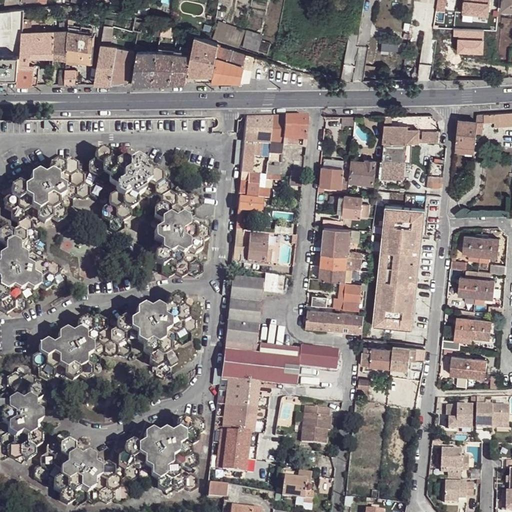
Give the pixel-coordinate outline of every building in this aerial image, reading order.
[(511,13),(511,0),(502,0),(501,11),(502,12),(511,13)] [(0,29),(22,29),(23,23),(24,9),(4,12),(0,11),(0,29)] [(136,16),(125,15),(123,28),(134,30),(136,16)] [(69,25),(99,30),(100,24),(69,19),(69,25)] [(152,35),(160,36),(160,35),(161,24),(154,21),(152,35)] [(240,44),(245,29),(218,21),(214,35),(240,44)] [(22,34),(30,33),(31,24),(23,23),(22,29),(22,34)] [(171,27),(161,24),(160,35),(169,36),(171,27)] [(102,44),(110,45),(113,27),(105,25),(104,31),(102,44)] [(0,56),(20,56),(22,34),(22,29),(0,29),(0,56)] [(53,57),(67,59),(69,30),(69,31),(54,31),(53,57)] [(76,60),(93,62),(96,35),(69,30),(67,59),(76,60)] [(246,30),(245,34),(261,38),(263,34),(246,30)] [(31,57),(53,57),(54,31),(30,33),(22,34),(20,56),(20,58),(20,66),(31,66),(31,57)] [(190,54),(187,75),(213,75),(216,58),(218,43),(194,34),(190,54)] [(258,50),(261,38),(245,34),(243,45),(258,50)] [(158,51),(159,41),(151,39),(149,51),(158,51)] [(245,52),(218,43),(216,58),(243,65),(245,52)] [(95,84),(112,84),(115,63),(117,47),(110,45),(102,44),(95,84)] [(117,47),(115,63),(131,63),(133,51),(117,47)] [(133,84),(153,83),(158,51),(149,51),(136,51),(133,84)] [(153,83),(170,83),(174,52),(158,51),(153,83)] [(170,83),(186,82),(187,75),(190,54),(174,52),(170,83)] [(0,77),(19,78),(20,66),(20,58),(20,56),(0,56),(0,77)] [(212,82),(240,82),(243,65),(216,58),(213,75),(212,82)] [(131,63),(115,63),(112,84),(127,83),(131,63)] [(18,85),(33,85),(34,76),(35,66),(31,66),(20,66),(19,78),(18,85)] [(65,85),(75,84),(76,71),(69,71),(66,70),(65,85)] [(484,114),(483,114),(483,123),(489,122),(494,122),(511,120),(511,111),(496,113),(484,114)] [(246,118),(244,137),(270,139),(272,117),(246,118)] [(285,117),(272,117),(270,139),(269,144),(269,147),(268,153),(282,155),(283,146),(305,148),(306,141),(307,117),(295,117),(285,117)] [(342,117),(342,125),(355,125),(355,117),(342,117)] [(457,120),(454,145),(474,147),(475,134),(476,126),(476,123),(476,122),(475,122),(457,120)] [(384,132),(383,143),(406,143),(417,143),(419,143),(419,130),(408,129),(408,126),(391,125),(384,125),(384,126),(384,132)] [(423,132),(423,143),(438,143),(440,132),(423,132)] [(244,143),(241,173),(248,174),(250,174),(251,164),(251,156),(252,152),(255,152),(255,156),(263,157),(264,147),(256,146),(256,144),(244,143)] [(383,143),(379,177),(381,178),(387,178),(404,178),(405,162),(416,162),(417,143),(406,143),(383,143)] [(454,145),(453,154),(473,156),(474,147),(454,145)] [(66,287),(66,278),(59,275),(59,267),(52,263),(46,267),(39,263),(39,257),(46,254),(46,244),(39,241),(39,233),(32,230),(32,223),(38,220),(45,224),(51,220),(58,224),(65,219),(65,211),(71,208),(71,200),(77,197),(83,201),(90,197),(97,201),(103,196),(108,199),(109,207),(102,210),(102,219),(109,222),(109,230),(116,234),(123,230),(123,222),(130,218),(129,211),(136,207),(143,211),(148,207),(154,210),(154,219),(161,221),(161,228),(155,232),(155,241),(161,244),(161,251),(154,255),(155,263),(162,267),(161,274),(169,278),(175,274),(182,278),(188,274),(195,278),(202,274),(202,265),(195,262),(195,255),(202,251),(201,243),(208,240),(208,231),(202,228),(202,221),(195,217),(195,210),(201,207),(201,198),(194,194),(188,198),(181,194),(175,198),(168,194),(169,187),(162,184),(162,176),(154,171),(149,176),(142,173),(143,165),(135,161),(129,164),(123,161),(116,165),(110,162),(110,154),(103,150),(95,155),(95,162),(88,165),(89,173),(84,177),(77,174),(78,166),(70,161),(64,164),(57,161),(50,166),(50,173),(45,177),(38,173),(30,177),(30,186),(24,188),(18,184),(11,189),(11,197),(5,200),(5,209),(11,212),(11,220),(19,224),(19,230),(13,234),(6,230),(0,233),(0,243),(5,246),(5,253),(0,255),(0,310),(7,314),(13,310),(20,314),(27,310),(27,302),(33,299),(33,291),(39,288),(46,291),(52,287),(58,291),(66,287)] [(323,158),(323,166),(343,168),(343,160),(323,158)] [(352,161),(350,182),(372,184),(375,161),(365,160),(365,162),(352,161)] [(429,161),(426,195),(432,195),(433,182),(443,183),(445,163),(434,162),(429,161)] [(280,168),(267,166),(267,176),(270,176),(279,177),(280,168)] [(323,166),(321,186),(324,187),(341,188),(342,178),(343,168),(323,166)] [(241,173),(239,188),(244,189),(246,189),(248,174),(241,173)] [(246,189),(246,196),(267,198),(267,191),(262,190),(257,190),(259,175),(255,175),(250,174),(248,174),(246,189)] [(290,178),(289,186),(301,187),(302,179),(291,178),(290,178)] [(432,195),(432,197),(441,198),(443,183),(433,182),(432,195)] [(376,203),(376,205),(385,205),(388,205),(390,206),(392,193),(377,191),(377,197),(376,203)] [(345,197),(343,213),(343,215),(366,218),(368,205),(362,204),(363,197),(345,195),(345,197)] [(238,198),(237,210),(244,211),(260,213),(261,201),(238,198)] [(385,205),(377,279),(417,284),(425,209),(390,206),(388,205),(385,205)] [(237,210),(235,230),(242,231),(243,216),(244,211),(237,210)] [(323,219),(322,226),(342,227),(343,221),(323,219)] [(274,225),(273,234),(287,235),(287,227),(274,225)] [(324,227),(322,253),(347,255),(347,253),(347,250),(348,244),(349,229),(324,227)] [(349,229),(348,244),(352,244),(357,245),(359,231),(349,229)] [(242,231),(235,230),(233,259),(270,263),(271,252),(267,251),(267,247),(268,236),(249,234),(248,250),(242,250),(243,237),(246,237),(247,232),(242,231)] [(463,236),(462,254),(468,255),(479,255),(487,256),(497,257),(499,239),(481,237),(463,236)] [(324,267),(345,269),(347,255),(322,253),(321,262),(325,263),(324,267)] [(347,255),(345,269),(352,269),(360,270),(361,257),(349,256),(347,255)] [(450,261),(449,269),(464,270),(465,263),(455,262),(450,261)] [(491,264),(490,273),(505,275),(505,266),(491,264)] [(320,270),(319,279),(341,281),(346,282),(351,282),(352,269),(345,269),(324,267),(324,270),(320,270)] [(475,297),(478,272),(467,271),(466,278),(459,277),(458,295),(475,297)] [(478,272),(475,297),(483,298),(493,299),(495,281),(489,280),(490,273),(478,272)] [(231,277),(226,321),(258,324),(262,280),(231,277)] [(377,279),(373,325),(413,329),(417,284),(377,279)] [(338,308),(343,309),(359,310),(360,307),(361,290),(362,285),(346,284),(346,282),(341,281),(339,298),(336,298),(334,308),(338,308)] [(61,388),(60,380),(66,377),(72,381),(79,377),(86,380),(93,376),(93,368),(99,365),(99,358),(105,354),(111,358),(118,354),(125,358),(131,354),(137,357),(144,353),(150,357),(150,365),(157,368),(156,375),(164,379),(171,375),(170,368),(177,364),(177,355),(171,352),(170,344),(176,342),(183,346),(190,341),(190,334),(196,330),(196,321),(190,318),(190,310),(183,307),(183,299),(176,295),(168,299),(169,307),(163,310),(156,307),(150,310),(143,307),(136,311),(136,318),(130,322),(124,319),(117,322),(117,330),(111,333),(105,330),(105,322),(98,318),(92,323),(85,319),(78,323),(78,331),(72,334),(66,330),(58,335),(58,342),(53,345),(46,342),(39,346),(39,354),(33,357),(33,366),(39,370),(39,377),(46,380),(46,387),(54,392),(61,388)] [(312,306),(326,307),(327,297),(312,296),(312,306)] [(489,306),(488,313),(501,314),(502,307),(489,306)] [(308,310),(306,327),(362,332),(364,315),(308,310)] [(456,317),(454,335),(454,342),(457,342),(471,343),(471,337),(479,338),(489,339),(491,321),(473,319),(456,317)] [(226,321),(224,351),(251,354),(252,345),(255,346),(255,345),(258,324),(226,321)] [(442,341),(442,349),(444,349),(443,354),(451,355),(452,350),(457,350),(457,342),(454,342),(442,341)] [(255,345),(255,346),(252,345),(251,354),(258,355),(259,345),(255,345)] [(259,345),(258,355),(281,358),(283,348),(259,345)] [(393,350),(391,367),(408,369),(409,359),(410,348),(394,346),(393,350)] [(299,350),(297,365),(336,368),(337,350),(299,347),(299,350)] [(364,347),(362,364),(370,365),(371,347),(364,347)] [(371,347),(370,365),(391,367),(393,350),(371,347)] [(224,351),(221,376),(295,385),(297,365),(299,350),(283,348),(281,358),(258,355),(251,354),(224,351)] [(416,348),(415,360),(424,361),(426,349),(416,348)] [(451,357),(449,374),(458,375),(467,376),(475,377),(485,378),(487,361),(469,358),(451,357)] [(411,360),(411,369),(423,370),(424,361),(415,360),(411,360)] [(1,375),(0,375),(0,391),(1,392),(1,398),(0,398),(0,436),(2,437),(1,444),(0,445),(0,459),(2,460),(9,457),(15,460),(22,457),(28,461),(36,456),(36,448),(42,445),(43,436),(35,432),(35,426),(41,422),(42,414),(35,410),(35,403),(42,399),(42,391),(35,386),(35,379),(28,375),(21,379),(14,376),(8,379),(1,375)] [(467,376),(458,375),(457,386),(466,387),(467,376)] [(498,388),(498,377),(490,377),(489,389),(498,388)] [(221,378),(215,429),(253,433),(258,382),(221,378)] [(359,379),(358,387),(368,388),(369,380),(359,379)] [(475,404),(475,426),(491,427),(491,423),(508,423),(509,405),(482,404),(475,404)] [(471,406),(445,406),(445,419),(447,419),(447,429),(456,429),(456,425),(471,425),(471,406)] [(328,410),(303,407),(299,442),(324,445),(325,431),(328,431),(329,417),(327,418),(328,410)] [(204,431),(205,422),(197,418),(191,422),(184,418),(176,423),(176,430),(171,434),(164,430),(158,434),(151,430),(144,435),(144,442),(138,445),(132,441),(124,446),(124,453),(118,457),(118,466),(125,470),(125,477),(133,481),(139,478),(146,481),(152,477),(158,481),(158,488),(165,493),(171,489),(178,492),(185,488),(191,492),(199,487),(199,479),(191,474),(191,470),(199,465),(199,456),(192,452),(192,447),(198,442),(198,435),(204,431)] [(217,430),(212,467),(246,471),(250,434),(217,430)] [(54,442),(47,447),(47,455),(40,458),(40,466),(34,470),(34,479),(42,483),(49,479),(53,481),(54,490),(60,493),(60,501),(68,505),(74,501),(80,505),(87,500),(94,504),(101,501),(107,505),(113,501),(120,504),(128,500),(128,491),(120,487),(121,480),(114,476),(114,468),(106,464),(99,468),(94,465),(94,458),(87,454),(80,458),(75,455),(75,447),(67,442),(60,446),(54,442)] [(440,450),(439,469),(447,469),(447,472),(447,480),(459,480),(459,473),(467,473),(467,457),(460,457),(460,450),(440,450)] [(284,478),(282,494),(303,497),(303,500),(311,502),(313,492),(305,491),(306,488),(307,486),(309,486),(310,472),(282,468),(281,478),(284,478)] [(319,480),(317,495),(332,497),(333,481),(319,480)] [(207,496),(223,496),(224,484),(209,483),(207,496)] [(445,483),(444,503),(458,504),(458,496),(465,496),(472,496),(473,484),(445,483)] [(511,492),(507,492),(501,492),(501,500),(505,500),(505,511),(511,511),(511,492)]
